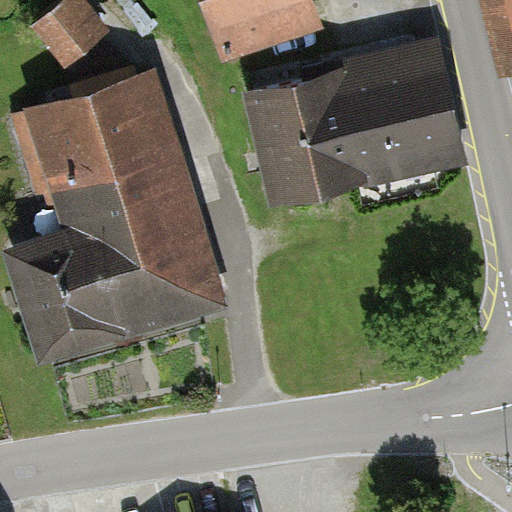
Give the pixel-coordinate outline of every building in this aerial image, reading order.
[(75,0),(58,0),(38,16),(67,52),(98,28),(75,0)] [(211,0),(226,46),(317,17),(311,0),(211,0)] [(511,53),(511,0),(495,0),(508,54),(511,53)] [(277,187),(462,145),(440,45),(254,88),(277,187)] [(209,294),(142,74),(22,111),(49,200),(74,192),(85,226),(17,246),(47,343),(209,294)]
